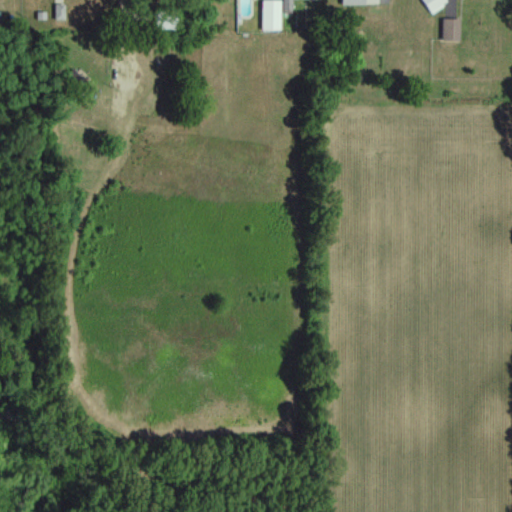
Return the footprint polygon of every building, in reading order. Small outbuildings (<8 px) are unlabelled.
[(421,0),(431,15),(448,4),(445,0),(421,0)] [(280,2),(261,2),(261,31),(280,31),(280,2)] [(177,12),(154,12),(154,30),(177,30),(177,12)] [(442,41),(461,41),(461,19),(442,19),(442,41)] [(155,115),(155,121),(170,121),(170,105),(132,105),(132,115),(155,115)]
